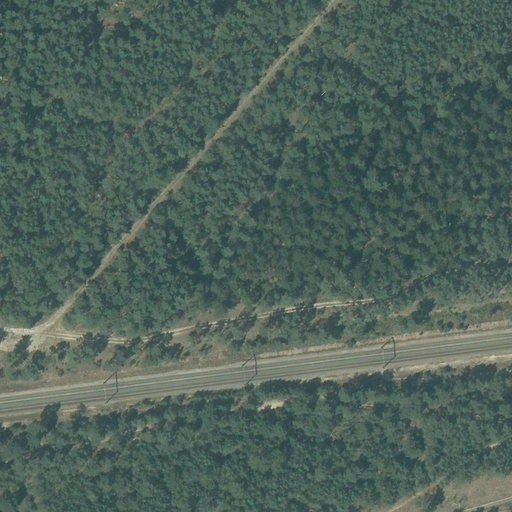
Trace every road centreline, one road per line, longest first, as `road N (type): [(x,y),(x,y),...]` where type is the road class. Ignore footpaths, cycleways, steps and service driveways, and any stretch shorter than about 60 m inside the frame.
road 1 (track): [(511,259),(437,272),(379,300),(296,306),(152,340),(33,332)]
road 2 (track): [(0,329),(33,332),(68,303),(334,0)]
